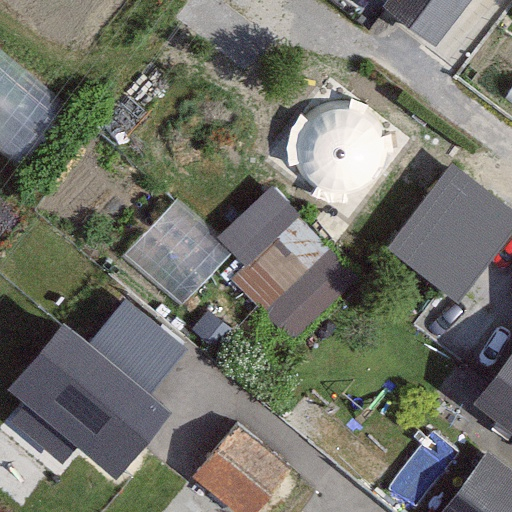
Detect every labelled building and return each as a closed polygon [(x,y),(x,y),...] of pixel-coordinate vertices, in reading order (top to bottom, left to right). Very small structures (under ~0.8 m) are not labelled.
[(113,0),(0,0),(0,1),(71,56),(113,0)] [(398,0),(440,32),(464,0),(398,0)] [(0,39),(0,132),(17,148),(64,96),(0,39)] [(450,150),(391,231),(451,275),(511,194),(450,150)] [(128,235),(179,292),(234,244),(183,186),(128,235)] [(295,213),(230,277),(280,327),(344,263),(295,213)] [(156,396),(60,319),(19,370),(115,447),(156,396)] [(511,399),(497,419),(511,429),(511,399)] [(250,412),(180,493),(202,511),(266,511),(309,463),(250,412)] [(511,511),(511,470),(483,449),(437,511),(511,511)]
